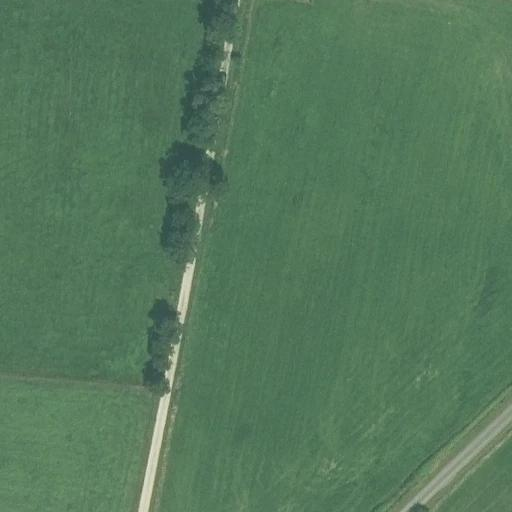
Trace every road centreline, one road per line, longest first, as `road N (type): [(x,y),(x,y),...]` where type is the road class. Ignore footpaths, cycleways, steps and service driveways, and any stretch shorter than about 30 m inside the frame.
road 1 (unclassified): [(141,511),(236,0)]
road 2 (unclassified): [(405,511),(511,409)]
